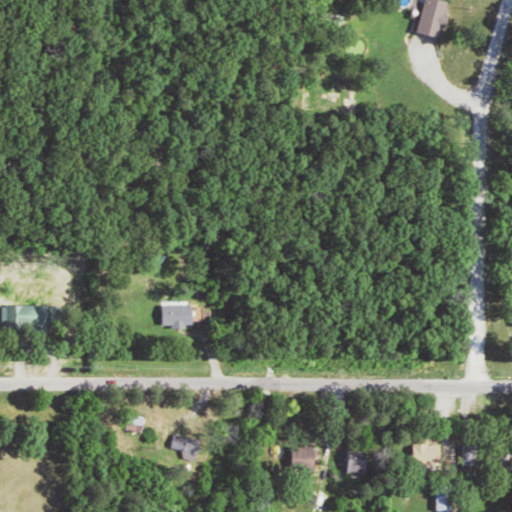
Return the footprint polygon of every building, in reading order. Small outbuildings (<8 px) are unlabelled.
[(448,0),(425,0),(419,32),(441,37),(448,0)] [(50,304),(10,305),(11,328),(50,327),(50,304)] [(194,304),(165,304),(164,326),(194,327),(194,304)] [(149,416),(134,413),(131,430),(147,432),(149,416)] [(203,440),(178,432),(174,446),(199,453),(203,440)] [(446,462),(445,444),(431,444),(431,438),(414,439),(415,463),(446,462)] [(318,470),(318,447),(293,446),(293,470),(318,470)] [(350,470),(374,471),(374,446),(350,446),(350,470)] [(200,451),(186,451),(186,459),(200,459),(200,451)] [(440,510),(456,510),(455,486),(440,486),(440,510)]
